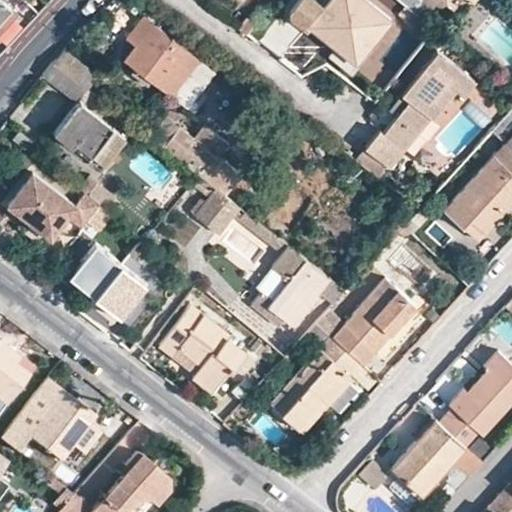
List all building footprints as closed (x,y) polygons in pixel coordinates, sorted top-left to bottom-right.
[(0,0),(0,33),(17,15),(0,0)] [(325,0),(322,5),(315,0),(295,0),(288,10),(287,12),(286,14),(286,16),(303,29),(306,25),(354,62),(389,17),(367,0),(325,0)] [(401,0),(426,20),(434,10),(435,11),(444,0),(401,0)] [(132,44),(122,58),(192,113),(214,85),(206,78),(212,71),(141,15),(123,38),(132,44)] [(253,25),(244,18),(236,27),(244,34),(253,25)] [(86,89),(98,75),(65,49),(54,63),(73,79),(86,89)] [(472,83),(431,51),(394,100),(404,107),(396,117),(416,131),(427,117),(430,118),(450,94),(458,100),(472,83)] [(64,91),(73,79),(54,63),(52,62),(42,74),(64,91)] [(73,79),(64,91),(77,102),(86,89),(73,79)] [(104,165),(124,140),(95,116),(104,103),(86,89),(77,102),(53,132),(71,146),(74,142),(104,165)] [(396,117),(404,107),(394,100),(387,109),(396,117)] [(511,106),(489,131),(497,138),(511,122),(511,106)] [(396,117),(382,134),(401,150),(416,131),(396,117)] [(180,130),(167,120),(153,138),(166,148),(180,130)] [(180,159),(197,138),(183,127),(180,130),(166,148),(180,159)] [(220,156),(230,143),(211,128),(208,132),(204,129),(197,138),(220,156)] [(17,130),(11,139),(23,149),(29,141),(29,140),(17,130)] [(377,131),(364,148),(387,167),(401,150),(382,134),(377,131)] [(511,132),(502,143),(511,152),(511,132)] [(180,159),(196,172),(215,187),(226,196),(243,175),(220,156),(197,138),(180,159)] [(481,231),(511,197),(511,152),(502,143),(442,209),(461,226),(468,219),(481,231)] [(208,196),(215,187),(196,172),(189,181),(208,196)] [(31,175),(6,205),(49,239),(67,219),(80,228),(98,204),(83,193),(73,206),(31,175)] [(105,210),(115,197),(87,175),(77,187),(83,193),(98,204),(105,210)] [(220,233),(240,207),(226,196),(215,187),(208,196),(195,213),(220,233)] [(105,210),(98,204),(80,228),(78,232),(93,243),(101,233),(98,230),(109,214),(105,210)] [(279,251),(286,243),(246,212),(240,220),(279,251)] [(468,219),(461,226),(474,239),(481,231),(468,219)] [(395,234),(402,240),(408,233),(402,227),(395,234)] [(118,316),(144,283),(93,243),(71,271),(84,281),(79,287),(118,316)] [(290,249),(277,268),(288,278),(268,303),(262,298),(253,309),(280,329),(286,322),(290,324),(316,292),(330,304),(342,290),(290,249)] [(288,278),(277,268),(256,293),(262,298),(268,303),(288,278)] [(361,363),(370,352),(412,306),(408,302),(382,278),(340,322),(325,308),(313,322),(354,360),(356,359),(361,363)] [(370,352),(381,361),(429,309),(415,295),(408,302),(412,306),(370,352)] [(511,311),(511,296),(503,306),(511,313),(511,311)] [(225,337),(228,333),(189,303),(158,343),(172,353),(178,345),(201,363),(195,370),(191,374),(211,389),(230,365),(234,368),(244,352),(225,337)] [(324,404),(349,376),(345,372),(354,360),(313,322),(302,335),(314,347),(267,401),(299,430),(324,404)] [(0,407),(31,366),(0,342),(0,407)] [(178,345),(172,353),(195,370),(201,363),(178,345)] [(477,430),(480,433),(511,397),(511,365),(495,350),(447,404),(450,407),(437,421),(463,446),(477,430)] [(76,400),(45,376),(9,421),(59,458),(70,443),(82,453),(100,431),(88,422),(69,409),(76,400)] [(356,383),(349,376),(324,404),(332,410),(356,383)] [(88,422),(93,413),(76,400),(69,409),(88,422)] [(481,461),(463,446),(437,421),(434,418),(390,467),(419,493),(451,460),(467,476),(481,461)] [(132,471),(124,479),(119,475),(89,509),(86,511),(121,511),(130,503),(144,497),(151,503),(165,489),(163,475),(134,451),(123,463),(132,471)] [(124,479),(132,471),(123,463),(116,471),(119,475),(124,479)] [(50,476),(44,485),(64,500),(70,492),(50,476)] [(511,483),(511,485),(507,481),(496,493),(511,507),(511,483)] [(70,492),(64,500),(53,511),(86,511),(89,509),(70,492)]
